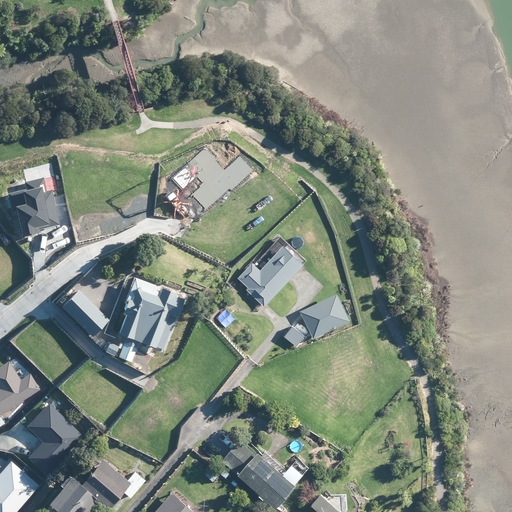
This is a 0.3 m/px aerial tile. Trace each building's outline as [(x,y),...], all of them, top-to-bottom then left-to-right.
[(290,282),(306,265),(286,246),(262,271),(253,263),(239,278),(240,279),(249,288),(248,290),(249,291),(266,307),(268,304),(290,282)] [(154,289),(156,285),(135,277),(122,308),(125,309),(123,314),(126,315),(119,334),(127,337),(124,344),(121,342),(118,348),(122,349),(119,357),(132,362),(136,350),(139,342),(151,346),(155,348),(168,314),(176,317),(183,298),(176,296),(177,294),(172,292),(173,290),(166,287),(165,290),(162,288),(161,292),(154,289)] [(109,321),(78,291),(63,308),(94,337),(109,321)] [(354,322),(341,294),(303,311),(316,340),(354,322)] [(300,346),(308,336),(295,326),(287,336),(300,346)] [(22,382),(10,363),(0,369),(0,416),(40,391),(30,376),(22,382)] [(84,435),(51,404),(27,429),(43,444),(29,459),(47,475),(84,435)] [(265,454),(259,449),(256,453),(241,439),(226,456),(223,459),(261,492),(260,493),(264,497),(265,496),(277,506),(298,482),(295,480),(299,477),(289,468),(285,472),(265,454)] [(127,478),(126,477),(102,457),(80,483),(94,495),(92,497),(97,501),(106,509),(122,489),(125,491),(126,493),(129,495),(130,496),(144,479),(137,473),(134,470),(127,478)] [(218,475),(211,468),(206,473),(213,480),(218,475)] [(94,495),(80,483),(71,475),(70,476),(62,485),(49,501),(50,502),(43,510),(45,511),(87,511),(90,509),(95,503),(97,501),(92,497),(94,495)] [(198,511),(173,491),(154,511),(198,511)] [(345,511),(344,511),(328,497),(322,491),(313,502),(322,509),(319,511),(345,511)]
